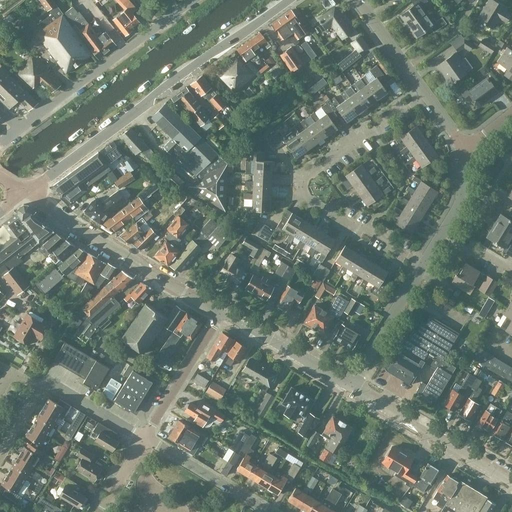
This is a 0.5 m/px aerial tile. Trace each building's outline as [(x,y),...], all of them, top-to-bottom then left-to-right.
[(42,29),(36,35),(65,73),(91,54),(85,47),(70,27),(71,27),(62,15),(63,14),(52,0),(38,0),(46,11),(48,10),(52,15),(39,24),(42,29)] [(138,22),(131,13),(136,10),(127,0),(124,0),(119,5),(123,10),(118,14),(120,17),(114,22),(124,35),(125,35),(127,35),(130,33),(130,31),(133,29),(131,28),(138,22)] [(400,16),(408,26),(425,14),(420,8),(428,2),(426,0),(409,0),(414,5),(400,16)] [(497,17),(505,22),(509,16),(501,11),(504,7),(491,0),(488,0),(484,7),(485,8),(478,20),(491,28),(497,17)] [(72,7),(64,13),(73,25),(71,27),(70,27),(85,47),(86,47),(86,46),(87,46),(97,59),(106,52),(115,45),(104,31),(98,36),(88,23),(87,23),(78,12),(77,12),(72,7)] [(324,29),(331,24),(341,39),(351,32),(333,8),(317,20),(324,29)] [(290,10),(280,17),(291,32),(295,37),(303,31),(303,28),(290,10)] [(429,20),(425,14),(408,26),(416,37),(429,27),(433,33),(445,24),(441,18),(435,22),(433,18),(429,20)] [(295,37),(291,32),(280,17),(271,25),(281,39),(285,44),(290,40),(294,45),(298,42),(295,37)] [(259,33),(247,42),(253,50),(262,43),(266,49),(269,46),(259,33)] [(359,36),(350,42),(357,52),(366,46),(359,36)] [(463,47),(468,50),(472,45),(463,39),(453,46),(457,51),(463,47)] [(481,40),(478,45),(490,53),(493,47),(481,40)] [(255,53),(253,50),(247,42),(237,50),(237,52),(239,55),(242,56),(245,60),(249,57),(252,61),(258,57),(255,53)] [(308,45),(303,48),(311,59),(315,55),(308,45)] [(302,63),(290,47),(279,56),(290,71),(302,63)] [(511,51),(506,47),(495,62),(506,70),(503,75),(511,81),(511,51)] [(442,70),(440,71),(449,84),(464,72),(457,63),(460,60),(454,53),(438,65),(442,70)] [(31,89),(38,82),(50,92),(61,84),(47,72),(49,70),(31,55),(15,75),(31,89)] [(231,60),(215,74),(233,94),(258,73),(248,62),(245,65),(238,57),(232,62),(231,60)] [(379,62),(368,70),(371,74),(365,78),(364,76),(359,79),(364,86),(365,85),(376,100),(386,92),(386,91),(391,87),(392,88),(396,85),(379,62)] [(258,71),(262,75),(266,71),(270,68),(266,64),(258,71)] [(275,64),(270,68),(266,71),(273,79),(281,72),(275,64)] [(0,68),(0,100),(8,108),(16,100),(27,110),(37,103),(9,75),(10,74),(2,66),(0,68)] [(216,94),(210,89),(211,88),(201,75),(189,84),(196,93),(198,92),(200,96),(201,95),(204,99),(205,98),(208,102),(209,101),(218,111),(225,105),(216,94)] [(466,100),(470,97),(477,106),(496,92),(486,78),(467,92),(466,90),(461,93),(466,100)] [(246,86),(250,92),(255,88),(251,83),(246,86)] [(366,107),(376,100),(365,85),(364,86),(359,90),(354,83),(349,86),(354,93),(355,92),(366,107)] [(171,98),(176,105),(180,111),(184,108),(199,127),(208,119),(198,108),(200,106),(185,87),(171,98)] [(344,100),(345,100),(346,99),(356,114),(366,107),(355,92),(354,93),(349,97),(344,90),(339,93),(344,100)] [(356,114),(346,99),(345,100),(344,100),(338,104),(333,97),(329,100),(328,98),(324,101),(325,103),(335,117),(339,113),(345,122),(356,114)] [(197,179),(188,184),(188,189),(225,211),(227,163),(219,155),(218,156),(214,151),(204,141),(165,103),(151,117),(172,138),(163,147),(175,160),(177,158),(195,176),(195,175),(197,179)] [(309,115),(314,122),(315,121),(326,136),(336,128),(330,120),(335,117),(325,103),(320,107),(325,114),(318,119),(313,112),(309,115)] [(218,129),(228,120),(220,112),(210,120),(218,129)] [(304,129),(305,128),(316,143),(326,136),(315,121),(314,122),(308,126),(303,119),(299,122),(304,129)] [(406,146),(407,148),(423,136),(415,125),(399,137),(399,136),(392,141),(394,145),(401,140),(406,147),(406,146)] [(306,151),(316,143),(305,128),(304,129),(298,133),(293,126),(289,130),(294,136),(294,137),(295,136),(306,151)] [(150,161),(156,156),(131,128),(119,137),(135,155),(140,150),(150,161)] [(276,133),(271,137),(278,147),(283,144),(276,133)] [(294,137),(294,136),(288,140),(283,134),(279,137),(284,144),(285,143),(296,158),(306,151),(295,136),(294,137)] [(408,150),(413,156),(414,157),(430,146),(423,136),(407,148),(406,146),(406,147),(399,151),(401,155),(408,150)] [(208,137),(204,141),(214,151),(219,147),(208,137)] [(271,137),(266,141),(273,151),(278,147),(271,137)] [(113,141),(100,151),(109,163),(121,154),(113,141)] [(414,157),(413,156),(406,161),(409,165),(415,160),(421,168),(438,156),(430,146),(414,157)] [(59,195),(61,197),(65,194),(71,201),(87,189),(86,187),(110,169),(98,152),(56,183),(55,183),(52,185),(52,189),(56,194),(59,195)] [(272,161),(263,161),(264,152),(247,152),(246,160),(245,160),(244,175),(253,175),(253,174),(271,174),(272,161)] [(129,172),(135,168),(138,166),(130,157),(123,163),(129,172)] [(368,176),(375,171),(373,167),(366,172),(360,164),(344,176),(352,186),(367,175),(368,176)] [(170,169),(161,178),(176,191),(184,183),(170,169)] [(119,189),(134,179),(130,172),(114,182),(119,189)] [(244,187),(252,187),(253,186),(271,187),(271,174),(253,174),(253,175),(252,182),(244,182),(244,187)] [(373,182),(368,176),(367,175),(352,186),(359,196),(375,185),(376,186),(382,181),(380,177),(373,182)] [(419,184),(414,190),(415,190),(414,192),(431,203),(438,192),(421,181),(422,181),(414,176),(412,179),(419,184)] [(154,183),(138,196),(142,201),(158,188),(154,183)] [(387,187),(381,192),(376,186),(375,185),(359,196),(366,207),(382,195),(383,196),(390,191),(387,187)] [(252,187),(252,194),(243,194),(243,199),(252,200),(252,199),(270,199),(271,187),(253,186),(252,187)] [(405,190),(412,194),(408,201),(407,202),(425,213),(431,203),(414,192),(415,190),(414,190),(408,186),(405,190)] [(125,187),(118,192),(125,202),(132,196),(125,187)] [(111,212),(125,202),(118,192),(117,192),(101,204),(95,200),(91,202),(83,212),(100,225),(110,211),(111,212)] [(133,221),(148,211),(138,197),(101,225),(112,232),(123,224),(126,228),(134,222),(133,221)] [(401,211),(402,212),(401,213),(418,224),(425,213),(407,202),(408,201),(401,197),(399,200),(406,204),(401,211)] [(252,199),(252,200),(243,199),(243,206),(243,212),(245,212),(245,218),(257,219),(258,211),(269,212),(270,199),(252,199)] [(2,276),(13,267),(22,261),(20,258),(39,243),(38,243),(53,231),(47,228),(42,224),(35,219),(30,213),(31,212),(31,210),(28,205),(23,204),(17,209),(16,214),(2,224),(12,237),(11,237),(0,245),(0,275),(1,276),(2,276)] [(182,218),(178,216),(184,210),(180,206),(172,214),(176,217),(166,229),(170,232),(165,237),(171,242),(170,244),(166,241),(165,242),(164,242),(161,247),(153,256),(160,262),(160,261),(167,266),(179,251),(172,245),(175,242),(176,243),(179,240),(178,238),(189,224),(185,221),(187,219),(183,216),(182,218)] [(418,224),(401,213),(402,212),(401,211),(395,207),(392,211),(399,215),(394,223),(412,234),(418,224)] [(291,213),(286,221),(281,218),(273,231),(278,235),(282,229),(289,233),(284,241),(289,243),(293,236),(294,236),(293,236),(302,220),(291,213)] [(511,222),(499,214),(492,226),(510,237),(511,233),(511,222)] [(149,227),(142,218),(118,236),(140,250),(155,234),(150,228),(140,236),(139,235),(149,227)] [(208,220),(198,232),(191,240),(168,265),(179,272),(200,248),(198,247),(206,238),(217,248),(229,234),(218,225),(216,227),(208,220)] [(312,226),(302,220),(293,236),(294,236),(293,236),(300,240),(295,247),(300,250),(304,243),(303,242),(312,226)] [(257,235),(262,238),(269,227),(264,224),(257,235)] [(323,232),(312,226),(303,242),(304,243),(310,247),(306,254),(311,256),(315,249),(314,248),(323,232)] [(511,246),(506,243),(510,237),(492,226),(486,237),(503,248),(501,252),(511,258),(511,246)] [(185,235),(191,240),(198,232),(192,227),(185,235)] [(269,227),(262,238),(267,241),(273,230),(269,227)] [(325,255),(335,239),(323,232),(314,248),(315,249),(321,253),(317,260),(321,263),(326,255),(325,255)] [(42,244),(49,253),(65,239),(56,233),(42,244)] [(252,250),(249,255),(255,259),(262,248),(245,238),(242,244),(252,250)] [(65,239),(49,253),(49,254),(47,255),(55,263),(74,246),(75,245),(65,239)] [(342,266),(338,273),(343,276),(347,269),(346,268),(355,252),(344,246),(335,262),(342,266)] [(64,274),(65,275),(80,263),(86,252),(78,248),(57,266),(64,274)] [(263,256),(267,258),(270,253),(262,249),(253,264),(257,267),(263,256)] [(74,280),(77,275),(98,287),(104,277),(98,274),(104,263),(86,252),(80,263),(65,275),(74,280)] [(359,254),(355,252),(346,268),(347,269),(353,272),(348,279),(353,282),(357,275),(356,274),(366,259),(365,258),(365,256),(360,253),(359,254)] [(230,255),(226,262),(226,261),(219,273),(235,283),(242,271),(234,266),(238,259),(230,255)] [(364,288),(368,281),(367,281),(377,265),(366,259),(356,274),(357,275),(363,278),(359,286),(364,288)] [(115,268),(106,263),(100,274),(109,279),(115,268)] [(282,263),(276,273),(287,280),(293,270),(282,263)] [(451,283),(459,288),(469,294),(474,286),(471,284),(479,271),(465,263),(457,276),(455,274),(454,276),(455,276),(451,283)] [(313,275),(318,278),(324,267),(319,264),(313,275)] [(52,265),(42,273),(32,281),(42,293),(62,276),(52,265)] [(389,284),(383,280),(388,271),(377,265),(367,281),(368,281),(374,285),(370,292),(375,295),(380,298),(389,284)] [(28,286),(22,279),(13,267),(2,276),(11,287),(17,295),(28,286)] [(318,278),(323,281),(329,270),(324,267),(318,278)] [(83,320),(77,329),(88,338),(97,326),(96,324),(105,316),(119,304),(112,296),(120,289),(121,290),(125,287),(124,286),(132,278),(121,271),(80,307),(86,314),(83,316),(85,319),(83,320)] [(253,275),(245,288),(265,300),(273,287),(265,282),(266,280),(262,277),(261,280),(253,275)] [(478,289),(483,292),(489,296),(497,282),(486,276),(478,289)] [(124,298),(129,303),(133,298),(138,303),(152,289),(141,282),(129,294),(128,294),(124,298)] [(287,285),(283,292),(275,306),(277,307),(277,309),(280,311),(282,310),(283,311),(284,309),(287,311),(294,300),(298,303),(303,294),(287,285)] [(333,316),(337,319),(348,301),(337,295),(327,313),(314,305),(304,322),(323,334),(333,316)] [(351,298),(343,311),(350,315),(358,302),(351,298)] [(464,305),(473,309),(475,304),(466,300),(464,305)] [(170,331),(174,324),(185,309),(176,304),(167,318),(144,303),(119,338),(141,353),(162,325),(170,331)] [(511,311),(506,308),(503,314),(506,316),(499,326),(511,333),(511,311)] [(201,320),(198,317),(195,319),(185,312),(152,360),(161,367),(168,356),(166,355),(181,333),(190,339),(201,323),(201,320)] [(32,335),(39,340),(47,326),(25,314),(12,336),(15,337),(15,339),(18,341),(21,341),(27,344),(32,335)] [(72,314),(68,320),(66,322),(67,323),(66,325),(74,331),(77,327),(75,326),(79,320),(72,314)] [(97,326),(101,330),(110,322),(105,316),(96,324),(97,326)] [(415,391),(427,399),(429,396),(436,400),(455,367),(442,359),(458,332),(429,316),(424,324),(421,323),(416,331),(413,330),(408,338),(405,337),(385,370),(409,384),(414,375),(415,376),(420,367),(419,367),(422,362),(435,369),(426,385),(421,382),(420,384),(419,384),(417,387),(415,391)] [(341,324),(333,339),(351,349),(359,335),(341,324)] [(206,356),(213,361),(220,349),(225,352),(233,339),(221,332),(206,356)] [(234,359),(237,361),(246,346),(235,340),(226,354),(228,355),(224,362),(229,366),(234,359)] [(82,383),(92,388),(94,390),(107,367),(63,342),(52,361),(84,379),(82,383)] [(469,357),(473,359),(480,348),(476,345),(469,357)] [(478,362),(485,351),(480,348),(473,359),(478,362)] [(478,362),(483,365),(490,354),(485,351),(478,362)] [(494,357),(490,354),(483,365),(488,368),(494,357)] [(499,360),(494,357),(488,368),(493,371),(499,360)] [(242,370),(259,380),(268,386),(276,374),(249,358),(242,370)] [(504,363),(499,360),(493,371),(498,373),(504,363)] [(126,378),(123,382),(145,396),(148,394),(157,381),(144,373),(147,369),(136,363),(133,367),(128,364),(121,375),(126,378)] [(498,373),(503,376),(509,366),(504,363),(498,373)] [(511,372),(511,367),(509,366),(503,376),(508,380),(511,372)] [(467,385),(471,388),(476,378),(480,370),(476,368),(471,375),(467,373),(456,392),(452,389),(443,405),(454,411),(463,395),(461,394),(467,385)] [(196,373),(192,381),(203,387),(208,379),(196,373)] [(481,381),(476,378),(471,388),(475,390),(472,395),(470,395),(468,398),(459,414),(470,420),(479,405),(474,402),(481,389),(477,387),(481,381)] [(269,386),(268,386),(259,380),(255,386),(265,392),(269,386)] [(211,381),(205,392),(219,400),(225,389),(211,381)] [(490,393),(493,395),(497,397),(504,385),(498,381),(490,393)] [(128,408),(135,412),(145,396),(123,382),(112,400),(125,408),(128,408)] [(308,414),(306,412),(313,400),(290,387),(281,403),(287,407),(283,413),(293,419),(297,413),(306,417),(297,432),(307,437),(318,418),(308,413),(308,414)] [(48,398),(42,408),(57,417),(61,412),(65,415),(70,406),(59,399),(57,404),(48,398)] [(201,402),(198,407),(189,402),(188,403),(186,403),(184,407),(185,409),(184,410),(196,417),(194,420),(203,426),(203,425),(204,426),(206,427),(208,427),(210,426),(211,424),(213,421),(217,423),(220,422),(224,416),(201,402)] [(485,411),(484,410),(476,425),(478,425),(477,426),(477,428),(480,429),(482,429),(482,428),(484,429),(485,427),(489,430),(500,412),(489,405),(485,411)] [(55,422),(57,417),(42,408),(36,417),(52,427),(52,426),(59,430),(61,426),(55,422)] [(78,411),(70,425),(76,428),(84,414),(78,411)] [(511,423),(511,414),(506,411),(492,434),(502,440),(511,423)] [(331,451),(336,454),(352,427),(332,416),(321,435),(329,440),(325,447),(327,449),(326,450),(324,449),(319,458),(327,463),(332,453),(330,452),(331,451)] [(46,436),(52,427),(36,417),(31,427),(49,438),(50,438),(46,436)] [(201,445),(206,438),(189,427),(184,424),(178,420),(177,421),(176,421),(174,421),(172,424),(173,426),(174,427),(173,428),(192,440),(199,444),(201,445)] [(108,429),(96,422),(91,431),(97,435),(94,441),(110,451),(116,442),(104,435),(108,429)] [(70,425),(64,434),(70,437),(76,428),(70,425)] [(47,442),(49,438),(31,427),(25,436),(32,441),(30,444),(41,451),(44,447),(46,448),(49,443),(47,442)] [(82,438),(86,430),(80,427),(76,434),(82,438)] [(169,429),(167,432),(168,434),(169,435),(168,436),(179,443),(178,445),(192,454),(199,444),(192,440),(173,428),(173,429),(171,428),(169,429)] [(311,448),(319,434),(312,430),(304,444),(311,448)] [(240,451),(245,454),(250,457),(253,451),(250,449),(256,438),(250,434),(240,451)] [(237,438),(230,450),(235,452),(237,454),(244,442),(237,438)] [(18,452),(19,453),(17,456),(33,465),(38,456),(40,458),(43,452),(41,451),(30,444),(27,449),(23,447),(22,448),(20,447),(19,448),(18,450),(18,452)] [(61,445),(53,458),(59,461),(67,449),(61,445)] [(395,475),(401,479),(406,482),(411,474),(404,470),(412,457),(405,453),(404,454),(391,446),(381,461),(396,470),(393,474),(395,475)] [(80,458),(74,469),(92,481),(99,469),(87,461),(91,455),(79,447),(75,455),(80,458)] [(230,449),(224,460),(229,462),(233,465),(239,455),(237,454),(235,452),(230,450),(230,449)] [(273,455),(268,453),(260,467),(253,464),(246,475),(257,482),(273,455)] [(236,469),(246,475),(253,464),(255,461),(249,458),(250,457),(245,454),(236,469)] [(257,482),(267,488),(274,476),(267,472),(276,457),(273,455),(257,482)] [(30,469),(33,465),(17,456),(15,460),(13,459),(12,460),(11,461),(11,463),(12,465),(30,477),(35,480),(39,474),(30,469)] [(282,475),(279,479),(274,476),(267,488),(277,494),(281,488),(286,480),(290,483),(299,467),(296,465),(292,463),(284,476),(282,475)] [(411,474),(406,482),(405,483),(411,487),(412,485),(423,491),(428,483),(430,484),(439,470),(428,463),(419,477),(417,476),(417,477),(411,474)] [(27,481),(30,477),(12,465),(6,475),(21,484),(24,479),(27,481)] [(435,504),(442,508),(457,481),(456,478),(453,477),(451,478),(446,474),(432,497),(437,500),(435,504)] [(0,484),(5,487),(1,494),(16,503),(21,496),(16,493),(21,484),(6,475),(0,484)] [(62,488),(58,496),(76,507),(83,496),(72,490),(76,484),(64,476),(58,486),(62,488)] [(311,476),(307,482),(313,486),(317,480),(311,476)] [(458,481),(442,508),(439,511),(476,511),(486,497),(485,496),(485,497),(468,486),(459,481),(459,482),(458,481)] [(307,482),(303,489),(307,491),(310,493),(313,486),(307,482)] [(287,500),(297,506),(305,494),(307,491),(303,489),(301,492),(295,488),(287,500)] [(337,492),(334,491),(331,489),(327,495),(333,499),(337,492)] [(408,492),(402,499),(410,505),(416,498),(408,492)] [(307,511),(315,500),(305,494),(297,506),(306,511),(307,511)] [(333,499),(327,495),(324,500),(327,502),(325,506),(321,511),(334,511),(330,509),(333,505),(332,505),(330,504),(333,499)] [(40,497),(36,503),(52,511),(51,511),(48,511),(45,510),(44,511),(57,511),(60,509),(40,497)] [(315,500),(307,511),(321,511),(325,506),(327,502),(324,500),(322,499),(320,503),(315,500)] [(477,511),(489,511),(495,504),(486,499),(477,511)]
